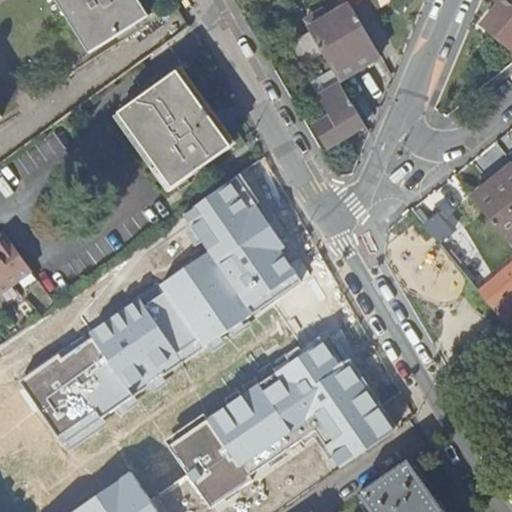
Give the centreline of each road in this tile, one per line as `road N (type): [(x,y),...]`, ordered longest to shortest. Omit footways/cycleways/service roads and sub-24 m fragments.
road 1 (residential): [(506,511),(340,236)]
road 2 (residential): [(340,236),(203,0)]
road 3 (residential): [(340,236),(404,105)]
road 4 (residential): [(511,100),(467,136),(444,143),(414,130),(404,105)]
